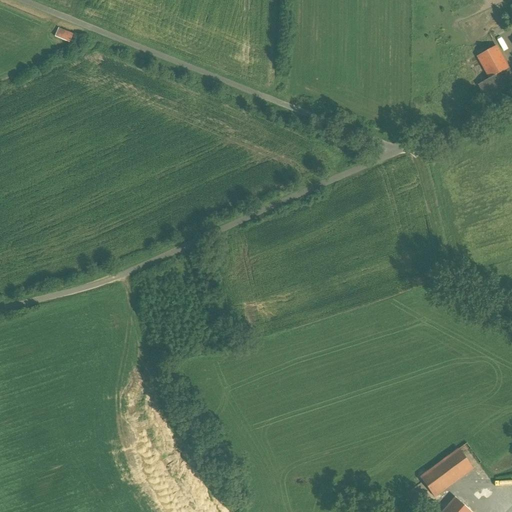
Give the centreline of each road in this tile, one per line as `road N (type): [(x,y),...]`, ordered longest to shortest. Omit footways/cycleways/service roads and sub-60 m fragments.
road 1 (unclassified): [(415,142),(70,292),(0,314)]
road 2 (unclassified): [(58,0),(415,142)]
